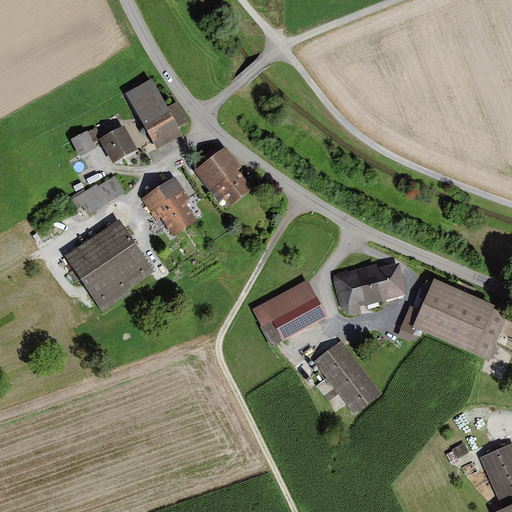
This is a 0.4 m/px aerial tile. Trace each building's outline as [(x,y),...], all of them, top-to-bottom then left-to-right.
[(152,83),(127,97),(157,150),(182,137),(152,83)] [(113,166),(137,152),(124,128),(113,135),(99,142),(113,166)] [(87,132),(71,141),(81,158),(97,150),(87,132)] [(215,147),(189,167),(225,212),(252,191),(238,173),(241,170),(225,149),(220,154),(215,147)] [(83,220),(126,195),(115,176),(98,186),(97,184),(71,200),(83,220)] [(160,219),(174,239),(198,223),(185,204),(191,201),(184,191),(175,177),(141,199),(156,222),(160,219)] [(103,312),(132,293),(129,289),(152,273),(119,223),(67,258),(103,312)] [(359,307),(407,296),(400,265),(378,270),(378,268),(334,277),(340,309),(349,316),(360,314),(359,307)] [(307,281),(253,311),(273,348),(327,318),(307,281)] [(495,309),(433,282),(413,328),(489,361),(508,318),(494,312),(495,309)] [(405,311),(394,325),(403,332),(414,319),(405,311)] [(380,395),(342,343),(315,362),(328,380),(319,386),(336,409),(347,402),(355,413),(380,395)] [(499,511),(511,511),(511,444),(479,459),(503,511),(499,511)] [(448,454),(452,463),(468,454),(464,445),(448,454)]
